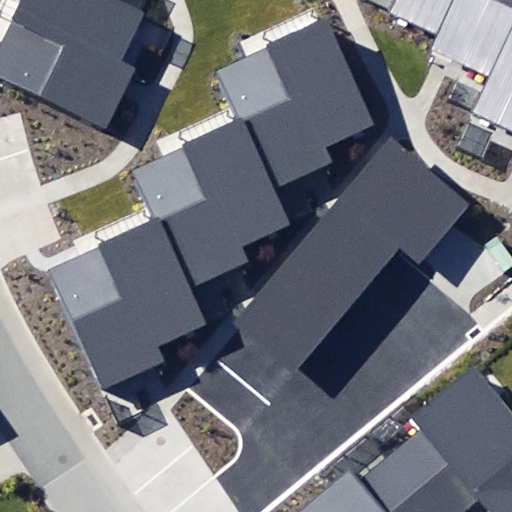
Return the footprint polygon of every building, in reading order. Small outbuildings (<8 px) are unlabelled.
[(119,0),(21,0),(0,44),(0,76),(109,128),(138,67),(121,59),(144,11),(119,0)] [(511,0),(399,0),(395,9),(445,33),(437,50),(448,55),(492,77),(511,36),(511,0)] [(220,70),(241,119),(271,185),(327,159),(322,149),(372,126),(324,22),(220,70)] [(511,36),(492,77),(475,111),(511,129),(511,36)] [(271,185),(241,119),(132,168),(152,212),(156,220),(188,291),(250,263),(243,248),(290,227),(271,185)] [(239,324),(297,372),(397,250),(418,267),(471,203),(392,138),(239,324)] [(208,330),(188,291),(156,220),(47,269),(103,390),(168,360),(163,351),(208,330)] [(420,427),(389,452),(438,511),(459,511),(475,500),(485,511),(511,511),(511,412),(474,366),(411,417),(420,427)] [(438,511),(389,452),(356,480),(346,469),(293,511),(438,511)]
